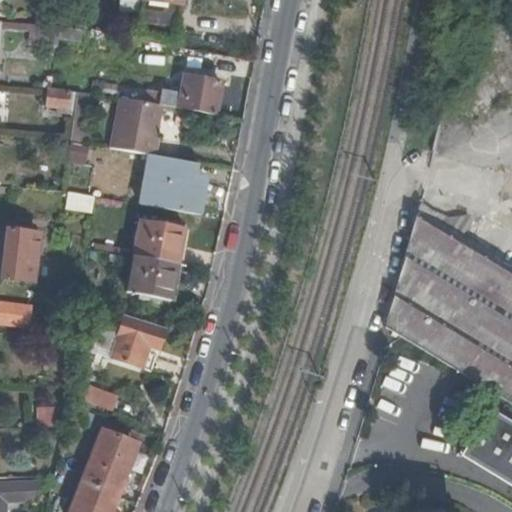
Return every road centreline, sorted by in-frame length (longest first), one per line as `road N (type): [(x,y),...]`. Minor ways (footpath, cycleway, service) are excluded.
road 1 (residential): [(166,511),(244,245),(289,0)]
road 2 (residential): [(300,511),(406,177),(425,178)]
